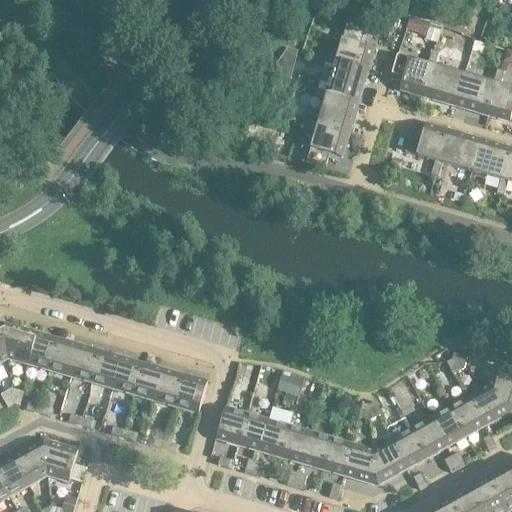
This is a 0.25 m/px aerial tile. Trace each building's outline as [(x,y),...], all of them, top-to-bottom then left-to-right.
[(411,18),(407,30),(427,37),(426,41),(437,44),(442,28),(411,18)] [(324,54),(323,58),(368,72),(372,59),(370,58),(373,49),(361,45),(364,34),(346,28),(337,58),(324,54)] [(275,66),(272,77),(283,80),(286,69),(292,71),(297,51),(287,49),(275,66)] [(428,66),(398,57),(393,76),(404,79),(401,91),(410,93),(409,95),(422,99),(436,53),(432,52),(428,66)] [(440,54),(436,53),(422,99),(435,103),(436,101),(455,107),(465,76),(436,68),(440,54)] [(368,72),(323,58),(322,62),(335,65),(327,95),(357,104),(362,84),(365,85),(368,72)] [(493,85),(465,76),(455,107),(475,112),(474,114),(488,118),(501,73),(498,71),(493,85)] [(505,74),(501,73),(488,118),(501,122),(501,120),(510,123),(511,116),(511,89),(501,87),(505,74)] [(357,104),(327,95),(318,124),(305,120),(304,123),(350,137),(353,124),(351,123),(357,104)] [(350,137),(304,123),(303,127),(316,131),(307,161),(326,167),(329,156),(341,159),(344,150),(346,150),(350,137)] [(435,130),(426,127),(422,139),(411,135),(405,154),(435,163),(431,176),(435,177),(449,132),(436,128),(435,130)] [(462,136),(449,132),(435,177),(439,179),(443,165),(472,174),(481,143),(462,137),(462,136)] [(500,149),(481,143),(472,174),(501,182),(497,195),(501,197),(511,157),(511,149),(501,147),(500,149)] [(511,157),(501,197),(504,198),(508,184),(511,184),(511,157)] [(392,160),(389,171),(400,174),(402,163),(392,160)] [(455,193),(453,200),(462,203),(465,197),(455,193)] [(28,331),(5,324),(8,360),(28,366),(37,335),(27,332),(28,331)] [(46,338),(37,335),(28,366),(50,372),(59,340),(46,336),(46,338)] [(72,344),(59,340),(50,372),(71,378),(80,347),(72,345),(72,344)] [(88,350),(80,347),(71,378),(92,384),(102,352),(88,348),(88,350)] [(115,356),(102,352),(92,384),(114,391),(122,360),(114,358),(115,356)] [(454,354),(452,361),(464,369),(468,358),(454,354)] [(131,362),(122,360),(114,391),(135,397),(144,364),(131,361),(131,362)] [(464,369),(452,361),(446,364),(453,375),(464,369)] [(157,368),(144,364),(135,397),(156,403),(165,372),(157,370),(157,368)] [(511,372),(494,367),(488,387),(505,418),(510,415),(511,412),(511,372)] [(172,374),(165,372),(156,403),(177,409),(186,377),(173,373),(172,374)] [(283,376),(278,392),(284,394),(289,377),(283,376)] [(208,383),(186,377),(177,409),(199,415),(208,383)] [(505,418),(488,387),(470,397),(486,426),(494,421),(495,423),(505,418)] [(14,406),(12,390),(2,396),(5,404),(8,408),(8,409),(14,406)] [(23,393),(12,390),(14,406),(19,407),(23,393)] [(486,426),(470,397),(449,409),(466,439),(478,432),(477,431),(486,426)] [(26,403),(25,409),(24,411),(37,415),(40,407),(26,403)] [(382,416),(375,404),(369,407),(371,422),(382,416)] [(369,407),(363,405),(361,411),(359,418),(371,422),(369,407)] [(53,411),(40,407),(37,415),(51,419),(52,415),(53,411)] [(248,415),(226,409),(217,439),(226,442),(225,444),(239,448),(248,415)] [(466,439),(449,409),(430,419),(446,448),(453,444),(454,446),(466,439)] [(254,417),(248,415),(239,448),(252,452),(253,450),(260,452),(269,421),(254,417)] [(69,416),(67,420),(66,424),(80,427),(82,419),(69,416)] [(96,423),(82,419),(80,427),(93,431),(96,423)] [(446,448),(430,419),(411,430),(428,461),(439,454),(439,452),(446,448)] [(290,427),(269,421),(260,452),(268,454),(267,456),(281,460),(290,427)] [(312,433),(290,427),(281,460),(295,464),(295,462),(303,464),(312,433)] [(110,428),(109,432),(108,436),(122,440),(124,431),(110,428)] [(428,461),(411,430),(391,441),(407,470),(415,465),(416,467),(428,461)] [(138,435),(124,431),(122,440),(136,444),(137,440),(138,435)] [(332,439),(312,433),(303,464),(310,466),(310,468),(323,472),(332,439)] [(483,441),(488,451),(490,454),(497,450),(491,439),(490,437),(483,441)] [(355,445),(332,439),(323,472),(337,476),(337,474),(346,477),(355,445)] [(153,440),(152,444),(151,448),(164,452),(167,444),(153,440)] [(407,470),(391,441),(374,451),(378,486),(384,485),(400,476),(399,474),(407,470)] [(48,478),(44,444),(38,445),(31,449),(32,450),(23,455),(39,483),(48,478)] [(50,444),(44,444),(48,478),(69,484),(75,465),(79,452),(50,444)] [(181,447),(167,444),(164,452),(178,456),(179,452),(181,447)] [(374,451),(355,445),(346,477),(356,480),(355,482),(371,486),(378,486),(374,451)] [(459,454),(452,458),(459,471),(466,467),(464,464),(459,454)] [(39,483),(23,455),(15,460),(14,458),(2,465),(18,495),(39,483)] [(459,471),(452,458),(444,462),(451,475),(459,471)] [(234,464),(220,459),(218,467),(232,471),(234,464)] [(250,460),(246,471),(245,475),(253,477),(257,463),(250,460)] [(265,465),(257,463),(253,477),(261,479),(265,465)] [(0,504),(18,495),(2,465),(0,466),(0,504)] [(511,511),(511,474),(510,471),(490,481),(507,511),(511,511)] [(292,473),(288,483),(287,487),(295,489),(300,475),(292,473)] [(308,477),(300,475),(295,489),(303,492),(304,488),(308,477)] [(421,476),(413,480),(420,492),(428,488),(421,476)] [(507,511),(490,481),(471,492),(482,511),(507,511)] [(334,485),(331,496),(330,499),(338,502),(341,490),(342,487),(334,485)] [(482,511),(471,492),(452,503),(456,511),(482,511)] [(456,511),(452,503),(434,511),(456,511)]
